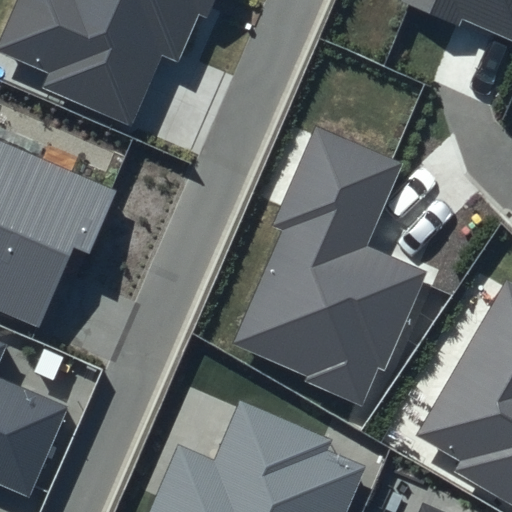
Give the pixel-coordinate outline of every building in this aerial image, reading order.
[(16,0),(0,36),(0,50),(52,73),(45,88),(130,125),(161,55),(177,62),(198,15),(205,17),(212,0),(16,0)] [(511,0),(403,0),(460,24),(463,17),(511,37),(511,0)] [(399,164),(314,127),(271,226),(282,231),(232,346),(366,404),(424,270),(364,244),(399,164)] [(0,309),(37,325),(72,245),(92,254),(119,192),(0,140),(0,309)] [(511,281),(509,280),(417,435),(461,461),(455,471),(511,504),(511,281)] [(0,485),(29,498),(68,407),(0,378),(0,355),(5,344),(0,342),(0,485)] [(323,438),(241,403),(216,461),(178,445),(148,511),(349,511),(369,469),(319,447),(323,438)]
